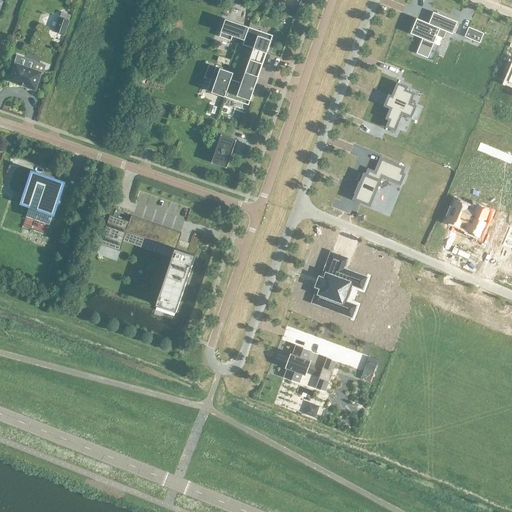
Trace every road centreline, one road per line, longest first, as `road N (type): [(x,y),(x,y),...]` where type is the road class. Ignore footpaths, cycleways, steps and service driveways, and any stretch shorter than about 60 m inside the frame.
road 1 (residential): [(259,209),(209,352),(226,371),(241,360),(298,205)]
road 2 (residential): [(0,121),(259,209)]
road 3 (tertiary): [(247,511),(0,414)]
road 4 (residential): [(511,294),(298,205)]
road 5 (residential): [(332,0),(259,209)]
road 6 (residential): [(298,205),(375,0)]
road 7 (unknown): [(132,166),(125,205),(246,245)]
